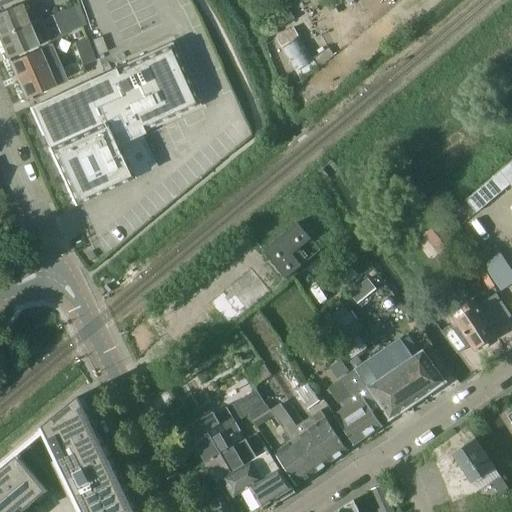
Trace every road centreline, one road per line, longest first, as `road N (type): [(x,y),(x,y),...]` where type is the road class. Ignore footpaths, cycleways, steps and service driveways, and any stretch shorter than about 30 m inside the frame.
road 1 (tertiary): [(179,511),(56,262)]
road 2 (residential): [(302,511),(489,385)]
road 3 (residential): [(56,262),(0,120)]
